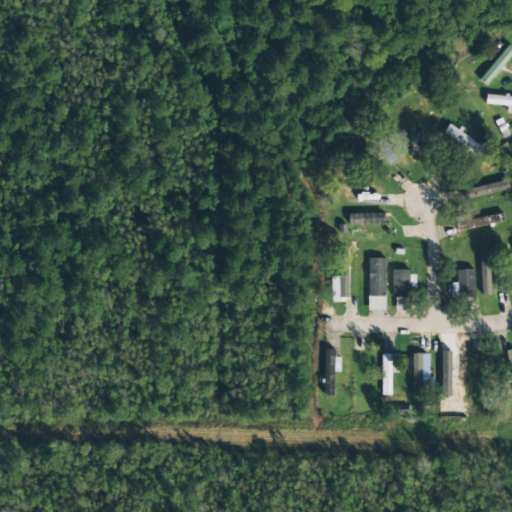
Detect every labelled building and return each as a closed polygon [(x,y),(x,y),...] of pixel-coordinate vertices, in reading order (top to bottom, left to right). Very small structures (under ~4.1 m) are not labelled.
[(479,80),(486,86),(511,54),(511,48),(508,45),(479,80)] [(511,96),(485,95),(485,105),(507,106),(506,114),(511,114),(511,96)] [(478,154),(482,146),(458,133),(459,130),(448,124),(442,135),(478,154)] [(504,221),(502,213),(459,223),(461,231),(504,221)] [(481,296),(491,295),(489,244),(479,244),(481,296)] [(385,259),(368,259),(368,297),(385,297),(385,259)] [(391,296),(408,297),(409,270),(392,270),(391,296)] [(457,296),(475,296),(474,270),(456,271),(457,296)] [(333,395),(333,372),(339,372),(340,358),(333,357),(333,350),(324,349),(323,395),(333,395)] [(511,382),(511,350),(502,351),(505,383),(511,382)] [(422,354),(412,354),(412,397),(428,397),(427,373),(422,373),(422,354)]
